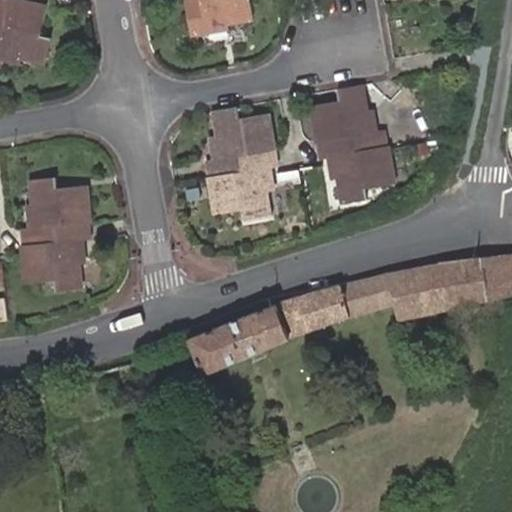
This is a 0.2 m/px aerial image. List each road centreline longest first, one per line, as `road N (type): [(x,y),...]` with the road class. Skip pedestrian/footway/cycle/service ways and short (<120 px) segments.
road 1 (residential): [(474,207),(426,237),(171,313)]
road 2 (residential): [(350,44),(286,73),(130,106)]
road 3 (residential): [(130,106),(171,313)]
road 4 (residential): [(511,13),(488,170),(474,207)]
road 5 (residential): [(171,313),(75,346),(0,360)]
road 6 (residential): [(0,132),(130,106)]
